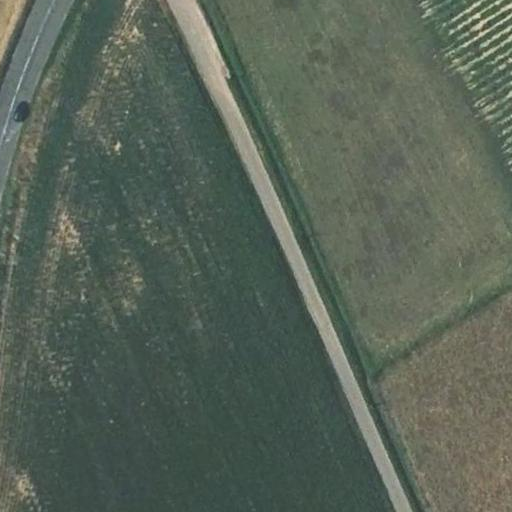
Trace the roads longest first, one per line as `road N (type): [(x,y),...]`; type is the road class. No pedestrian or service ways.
road 1 (unclassified): [(406,511),(178,0)]
road 2 (tertiary): [(0,148),(14,90),(55,0)]
